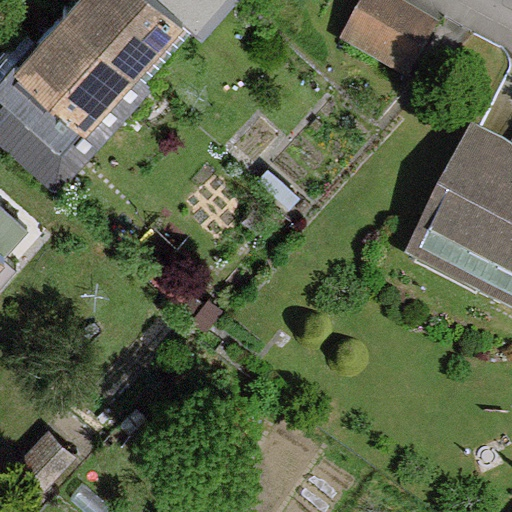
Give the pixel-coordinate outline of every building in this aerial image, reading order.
[(75,0),(69,8),(127,59),(175,4),(170,0),(75,0)] [(439,28),(390,0),(368,0),(347,38),(412,75),(439,28)] [(69,8),(21,63),(68,106),(78,115),(127,59),(69,8)] [(68,106),(21,63),(18,60),(0,79),(0,86),(48,129),(68,106)] [(511,155),(476,137),(425,235),(511,281),(511,285),(505,300),(511,303),(511,155)]
